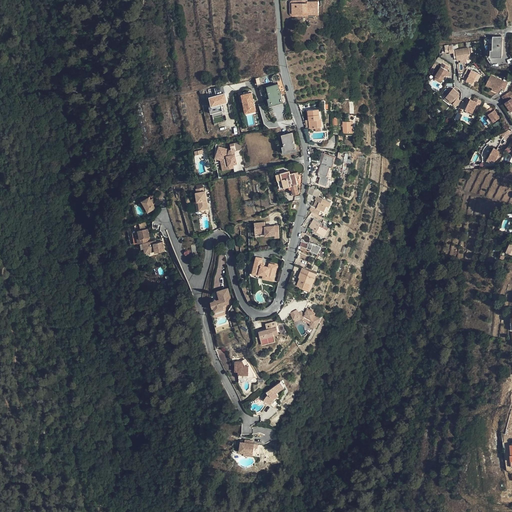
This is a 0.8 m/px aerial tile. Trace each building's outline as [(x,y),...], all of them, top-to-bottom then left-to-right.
[(304,0),(304,3),(292,3),(293,14),(308,14),(308,13),(318,13),(318,1),(308,1),(307,0),(304,0)] [(503,36),(498,36),(493,36),(493,55),(503,55),(503,36)] [(455,51),(455,44),(445,45),(446,52),(455,51)] [(471,58),(470,48),(456,51),(457,60),(471,58)] [(443,79),(446,74),(448,71),(449,70),(448,69),(449,66),(442,67),(436,75),(437,76),(442,79),(443,79)] [(478,73),(473,71),(469,75),(467,80),(473,83),(478,73)] [(505,89),(508,83),(491,75),(486,85),(499,91),(501,87),(505,89)] [(268,87),(271,98),(272,102),(283,100),(278,84),(268,87)] [(453,88),(447,95),(448,96),(455,89),(453,88)] [(459,93),(455,89),(448,96),(453,100),(459,93)] [(511,111),(511,110),(511,90),(511,91),(502,96),(506,102),(505,103),(511,111)] [(246,113),(257,112),(254,91),(243,93),(246,113)] [(223,110),(222,103),(229,102),(226,92),(210,95),(214,112),(223,110)] [(466,108),(468,110),(473,112),(478,103),(480,103),(482,100),(475,97),(474,100),(471,99),(466,108)] [(489,114),(491,118),(493,121),(494,122),(500,117),(495,109),(493,106),(487,110),(489,113),(489,114)] [(321,127),(319,109),(309,110),(311,128),(321,127)] [(351,133),(351,122),(343,122),(343,133),(346,133),(351,133)] [(283,134),(285,145),(286,150),(296,148),(293,132),(283,134)] [(219,146),(216,156),(225,159),(225,160),(227,170),(234,169),(233,165),(237,165),(234,151),(242,150),(240,142),(230,144),(231,149),(229,150),(219,146)] [(496,149),(494,148),(489,157),(492,159),(496,161),(497,158),(501,160),(506,150),(501,148),(501,149),(500,151),(496,149)] [(324,154),(322,164),(330,166),(332,167),(334,161),(332,160),(334,157),(324,154)] [(284,187),(290,186),(290,183),(292,182),(290,173),(290,171),(277,174),(279,184),(283,184),(284,187)] [(298,183),(297,176),(296,172),(290,173),(292,182),(290,183),(290,186),(292,185),(294,194),(299,193),(297,184),(298,183)] [(319,183),(328,185),(330,176),(327,175),(320,173),(320,175),(321,176),(319,183)] [(198,203),(199,211),(208,209),(206,201),(205,201),(204,197),(206,197),(205,192),(204,192),(203,188),(196,189),(197,193),(196,193),(197,202),(198,203)] [(315,199),(316,199),(318,200),(316,203),(315,202),(313,206),(327,212),(331,202),(317,195),(315,199)] [(154,210),(148,199),(141,202),(147,213),(154,210)] [(310,227),(323,234),(327,227),(314,219),(310,227)] [(255,222),(256,233),(266,233),(267,236),(274,236),(275,238),(279,238),(278,226),(266,226),(265,222),(255,222)] [(146,230),(140,232),(138,232),(139,238),(140,240),(139,240),(140,245),(143,244),(146,243),(148,243),(147,242),(147,239),(149,239),(150,239),(147,230),(146,230)] [(301,246),(307,248),(311,250),(310,250),(318,253),(321,246),(310,242),(309,244),(302,241),(301,246)] [(159,251),(160,253),(165,252),(163,244),(156,246),(156,251),(159,251)] [(146,255),(155,253),(155,251),(156,251),(156,246),(144,249),(144,250),(146,255)] [(263,258),(256,257),(255,264),(261,265),(262,264),(263,258)] [(261,265),(255,264),(253,274),(259,275),(259,274),(269,276),(268,280),(274,281),(277,266),(269,264),(269,267),(264,266),(261,265)] [(309,292),(316,272),(303,267),(299,279),(300,279),(298,285),(301,286),(300,288),(309,292)] [(225,302),(231,300),(230,293),(227,294),(226,288),(220,290),(225,302)] [(218,290),(220,297),(220,299),(218,299),(216,298),(215,300),(212,301),(214,307),(215,307),(216,310),(224,308),(224,306),(226,306),(225,304),(225,302),(220,290),(218,290)] [(297,309),(291,312),(295,321),(302,318),(313,321),(312,323),(313,325),(317,326),(319,324),(322,316),(315,314),(316,311),(308,308),(306,313),(301,311),(299,312),(297,309)] [(274,332),(279,331),(277,326),(260,330),(262,337),(275,334),(274,332)] [(242,359),(235,359),(235,370),(238,370),(239,376),(254,375),(254,371),(247,361),(245,362),(244,362),(242,359)] [(263,399),(267,402),(269,400),(271,402),(269,404),(275,407),(279,401),(275,396),(278,394),(276,391),(283,385),(279,380),(265,391),(267,393),(266,394),(263,399)] [(251,439),(246,438),(245,441),(242,440),(240,450),(245,450),(244,453),(253,454),(254,447),(255,442),(254,442),(251,442),(251,439)]
